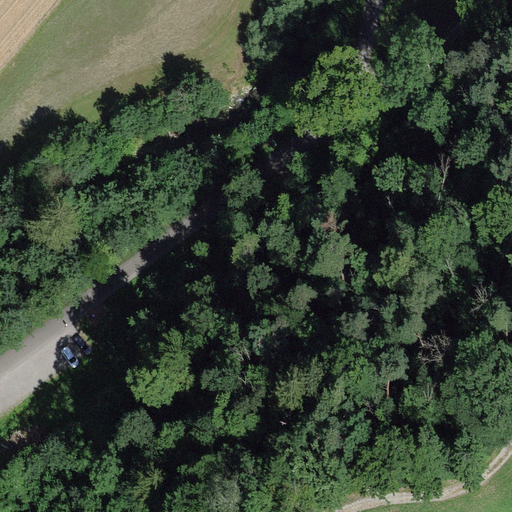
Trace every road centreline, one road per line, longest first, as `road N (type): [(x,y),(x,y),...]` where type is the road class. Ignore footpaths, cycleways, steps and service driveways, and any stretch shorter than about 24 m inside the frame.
road 1 (unclassified): [(372,0),(342,89),(288,154),(0,366)]
road 2 (track): [(341,511),(469,487),(511,443)]
road 3 (track): [(342,89),(376,94),(482,0)]
